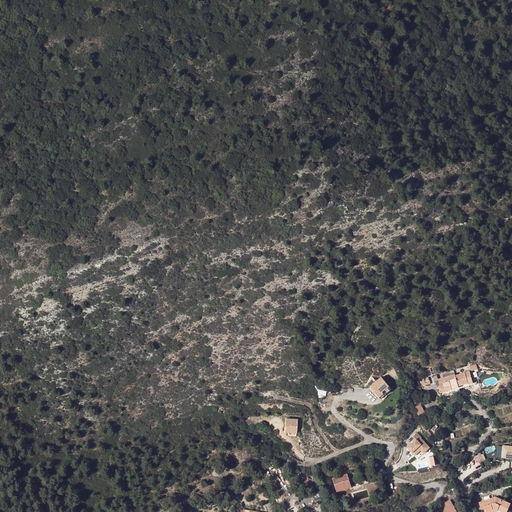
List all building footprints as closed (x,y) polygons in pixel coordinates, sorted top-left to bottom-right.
[(459,386),(468,383),(468,385),(473,383),(469,371),(455,375),(454,374),(438,379),(441,389),(451,386),(452,390),(459,387),(459,386)] [(391,390),(392,390),(382,377),(371,387),(381,399),(381,398),(391,390)] [(416,411),(418,415),(424,411),(420,404),(414,407),(416,411)] [(286,419),(286,429),(297,430),(298,420),(286,419)] [(414,455),(420,450),(423,447),(426,451),(429,448),(421,438),(417,441),(415,440),(407,447),(414,455)] [(511,446),(503,446),(502,457),(511,458),(511,446)] [(347,474),(340,476),(332,478),(337,492),(351,487),(349,480),(348,478),(347,474)] [(479,503),(481,508),(484,507),(485,509),(486,511),(492,510),(493,510),(493,511),(494,511),(496,511),(497,511),(498,511),(497,511),(507,511),(511,504),(495,497),(484,501),(479,503)] [(451,511),(455,509),(450,500),(440,506),(443,511),(451,511)]
